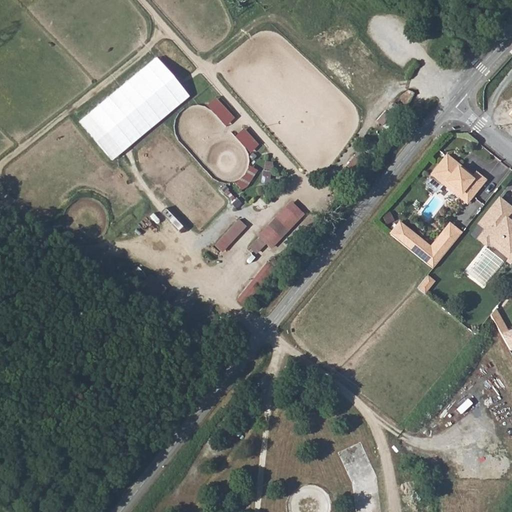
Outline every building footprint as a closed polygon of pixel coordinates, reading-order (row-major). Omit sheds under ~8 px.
[(157,55),(79,120),(111,159),(189,94),(157,55)] [(473,174),(447,152),(432,170),(444,180),(447,177),(460,189),(458,192),(467,199),(485,177),(476,170),(473,174)] [(499,197),(480,219),(487,225),(479,234),(487,241),(493,235),(511,251),(509,254),(511,255),(508,259),(511,262),(511,261),(511,206),(511,207),(499,197)] [(270,247),(305,213),(292,200),(257,234),(270,247)] [(214,243),(222,251),(247,225),(240,218),(214,243)] [(397,219),(388,231),(396,237),(405,225),(397,219)] [(405,225),(396,237),(432,264),(461,230),(449,220),(430,243),(405,225)] [(257,237),(249,248),(258,253),(265,242),(257,237)] [(109,273),(123,285),(133,274),(119,262),(109,273)] [(261,264),(239,300),(250,307),(272,271),(261,264)] [(425,292),(434,279),(428,274),(418,287),(425,292)] [(491,312),(502,332),(508,328),(496,306),(491,312)] [(511,326),(508,328),(502,332),(511,348),(511,347),(511,326)]
